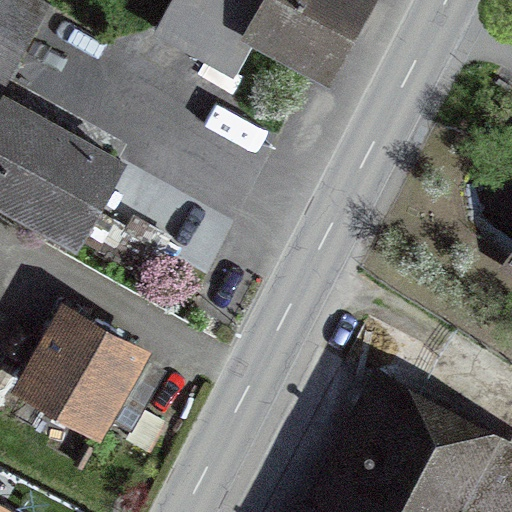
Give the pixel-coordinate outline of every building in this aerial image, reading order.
[(0,0),(0,94),(51,2),(46,0),(0,0)] [(237,66),(259,26),(322,60),(355,0),(170,0),(158,22),(237,66)] [(0,201),(77,248),(120,178),(16,115),(0,141),(0,201)] [(128,340),(65,305),(26,375),(89,410),(128,340)] [(331,511),(498,511),(480,503),(510,447),(398,388),(331,511)]
